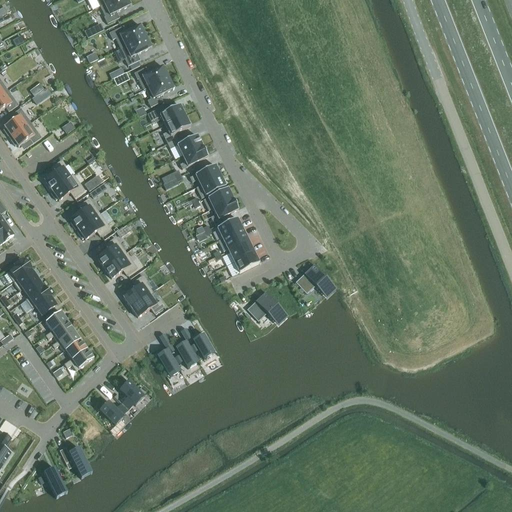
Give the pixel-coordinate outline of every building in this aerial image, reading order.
[(95,0),(99,8),(116,0),(95,0)] [(107,26),(119,20),(116,14),(130,7),(126,0),(116,0),(99,8),(105,18),(103,19),(107,26)] [(96,35),(103,32),(100,25),(93,29),(96,35)] [(120,50),(145,38),(140,27),(126,34),(123,28),(109,35),(112,42),(115,40),(120,50)] [(16,47),(23,43),(21,38),(13,42),(16,47)] [(128,68),(140,62),(137,56),(151,49),(145,38),(120,50),(125,61),(124,61),(128,68)] [(145,91),(168,79),(162,68),(148,75),(145,69),(133,75),(137,82),(138,81),(143,92),(145,91)] [(118,78),(124,75),(121,69),(115,73),(118,78)] [(126,75),(119,78),(122,86),(129,82),(126,75)] [(168,79),(145,91),(150,101),(147,103),(150,109),(162,103),(159,98),(174,91),(168,79)] [(47,90),(32,101),(36,106),(51,96),(47,90)] [(8,92),(0,97),(0,113),(5,109),(8,114),(18,107),(8,92)] [(159,117),(165,128),(185,118),(179,107),(159,117)] [(5,131),(3,132),(9,140),(30,125),(20,110),(5,121),(8,125),(4,128),(5,131)] [(190,129),(185,118),(165,128),(167,133),(162,136),(167,146),(177,141),(175,136),(190,129)] [(62,130),(66,136),(75,130),(71,124),(62,130)] [(30,125),(9,140),(15,148),(16,146),(18,149),(23,145),(26,150),(41,140),(30,125)] [(182,158),(202,148),(196,137),(180,146),(177,141),(167,146),(170,151),(177,147),(182,158)] [(202,148),(182,158),(185,164),(179,166),(182,171),(207,159),(202,148)] [(51,192),(70,179),(63,170),(65,168),(61,162),(51,169),(54,175),(44,182),(47,187),(50,192),(51,192)] [(197,182),(200,188),(220,178),(214,167),(189,179),(192,185),(197,182)] [(73,177),(70,179),(51,192),(52,194),(50,195),(55,202),(57,201),(58,203),(70,194),(74,200),(84,192),(73,177)] [(225,188),(220,178),(200,188),(196,191),(201,201),(225,188)] [(89,183),(84,187),(90,194),(94,190),(89,183)] [(213,210),(232,201),(227,190),(203,202),(208,213),(213,211),(213,210)] [(98,197),(94,192),(89,195),(93,200),(98,197)] [(99,216),(88,201),(78,208),(82,213),(70,221),(72,223),(70,224),(75,231),(77,230),(77,231),(99,216)] [(238,211),(232,201),(213,210),(213,211),(216,216),(210,219),(213,224),(238,211)] [(77,231),(78,233),(77,234),(82,241),(83,240),(85,242),(96,233),(100,239),(110,231),(106,226),(99,216),(77,231)] [(1,220),(0,220),(0,239),(3,244),(13,237),(1,220)] [(222,241),(242,231),(236,220),(216,230),(222,241)] [(223,254),(227,251),(228,252),(248,242),(242,231),(222,241),(218,243),(223,254)] [(104,270),(126,255),(115,239),(104,247),(108,252),(97,260),(104,270)] [(248,242),(228,252),(233,263),(253,254),(248,242)] [(253,254),(233,263),(239,275),(259,265),(253,254)] [(136,270),(126,255),(104,270),(111,281),(123,272),(126,278),(136,270)] [(16,282),(31,272),(31,271),(24,262),(23,263),(22,261),(14,267),(15,269),(6,275),(13,285),(16,283),(16,282)] [(314,267),(295,284),(306,296),(314,288),(321,295),(331,286),(334,290),(336,292),(336,291),(334,289),(314,267)] [(22,291),(37,281),(31,272),(16,282),(16,283),(22,291)] [(149,296),(149,297),(152,294),(145,284),(146,283),(142,277),(132,285),(136,290),(123,299),(126,304),(129,309),(129,308),(130,309),(149,296)] [(29,300),(43,289),(37,281),(22,291),(28,299),(29,300)] [(35,309),(50,298),(43,289),(29,300),(28,299),(25,302),(32,311),(35,309)] [(265,294),(247,312),(258,324),(266,316),(272,323),(282,314),(286,317),(287,319),(288,319),(286,317),(265,294)] [(149,297),(149,296),(130,309),(131,310),(130,310),(134,315),(137,320),(150,310),(154,316),(164,308),(160,302),(155,306),(149,297)] [(35,309),(41,318),(56,307),(50,298),(35,309)] [(51,333),(52,333),(67,323),(60,313),(45,324),(51,333)] [(67,323),(52,333),(51,333),(45,338),(48,342),(54,337),(58,343),(73,332),(67,323)] [(180,334),(185,343),(186,343),(191,340),(186,330),(180,334)] [(65,352),(80,341),(73,332),(58,343),(52,347),(54,351),(59,347),(63,354),(65,352)] [(194,346),(189,349),(193,355),(198,352),(203,361),(214,355),(203,335),(192,342),(194,346)] [(80,341),(65,352),(71,361),(86,351),(80,341)] [(156,357),(169,380),(180,373),(176,367),(173,360),(169,355),(174,352),(169,343),(163,347),(166,352),(156,357)] [(179,357),(173,360),(176,367),(183,363),(187,370),(198,364),(193,355),(189,349),(186,343),(185,343),(175,349),(179,357)] [(39,356),(44,353),(40,347),(35,351),(39,356)] [(75,373),(93,360),(86,351),(71,361),(63,366),(66,371),(71,367),(75,373)] [(53,375),(56,380),(63,375),(60,370),(53,375)] [(128,383),(119,392),(135,408),(144,398),(128,383)] [(124,402),(121,405),(128,412),(131,409),(124,402)] [(108,403),(98,412),(114,428),(124,419),(108,403)] [(121,405),(118,409),(125,416),(128,412),(121,405)] [(2,434),(0,437),(0,468),(1,469),(11,454),(2,448),(8,438),(2,434)] [(90,476),(78,450),(67,455),(68,458),(62,461),(64,466),(71,463),(80,481),(90,476)] [(54,469),(43,475),(56,501),(67,495),(54,469)]
